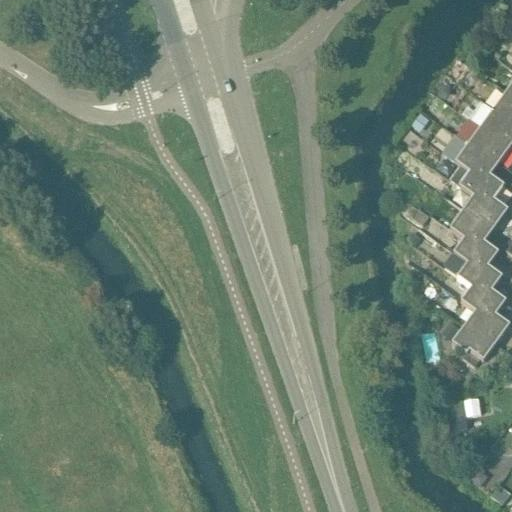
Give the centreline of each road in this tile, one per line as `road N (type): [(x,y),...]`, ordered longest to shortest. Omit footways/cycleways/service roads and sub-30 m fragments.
road 1 (unclassified): [(343,511),(242,196)]
road 2 (unclassified): [(0,58),(71,101),(105,109),(190,86)]
road 3 (unclassified): [(225,75),(294,52),(351,0)]
road 4 (unclassified): [(242,196),(249,148),(225,75)]
road 5 (unclassified): [(190,86),(213,157),(242,196)]
